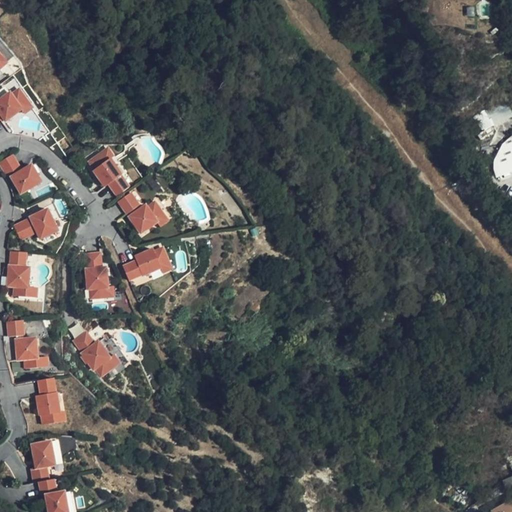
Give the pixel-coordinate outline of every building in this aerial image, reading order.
[(0,113),(5,121),(21,110),(22,109),(21,108),(28,103),(19,89),(11,94),(10,93),(0,99),(0,113)] [(22,109),(21,110),(24,114),(32,108),(28,103),(21,108),(22,109)] [(107,149),(102,152),(107,160),(109,159),(110,159),(113,157),(107,149)] [(102,152),(89,162),(94,169),(93,170),(99,179),(104,185),(104,187),(108,184),(117,196),(128,188),(120,176),(121,175),(110,159),(109,159),(107,160),(102,152)] [(20,168),(12,155),(0,161),(0,163),(7,176),(11,174),(20,168)] [(13,176),(11,177),(21,194),(41,182),(32,165),(22,171),(13,176)] [(20,168),(11,174),(13,176),(22,171),(20,168)] [(139,206),(130,194),(118,202),(127,214),(129,217),(130,219),(140,234),(156,223),(157,222),(156,221),(164,216),(154,202),(147,208),(145,206),(136,212),(134,209),(139,206)] [(48,210),(31,218),(31,219),(36,228),(41,239),(58,231),(48,210)] [(167,221),(164,216),(156,221),(157,222),(156,223),(159,227),(167,221)] [(32,230),(28,220),(15,227),(21,240),(34,234),(32,230)] [(135,261),(122,267),(128,281),(141,275),(142,277),(160,268),(161,268),(160,267),(169,263),(162,248),(153,252),(152,250),(144,254),(136,257),(134,258),(135,261)] [(24,267),(25,253),(10,252),(9,266),(8,266),(8,269),(8,277),(7,286),(14,287),(13,296),(29,298),(30,288),(27,288),(28,268),(24,267)] [(90,298),(107,297),(106,288),(108,288),(107,287),(106,267),(101,268),(100,253),(85,254),(86,269),(85,269),(86,271),(86,280),(88,290),(89,289),(90,298)] [(173,271),(169,263),(160,267),(161,268),(160,268),(163,276),(173,271)] [(22,321),(7,322),(9,337),(15,337),(24,336),(22,321)] [(82,352),(81,352),(83,354),(88,361),(93,369),(95,368),(100,375),(113,366),(108,359),(109,358),(109,357),(98,341),(94,344),(86,331),(74,340),(82,352)] [(41,367),(41,358),(38,358),(36,339),(24,340),(16,340),(17,360),(24,359),(25,369),(41,367)] [(113,355),(109,357),(109,358),(108,359),(113,366),(118,363),(113,355)] [(52,378),(38,381),(41,395),(36,396),(37,397),(38,406),(40,416),(41,415),(43,425),(59,422),(57,413),(60,412),(60,411),(56,392),(55,393),(53,378),(52,378)] [(51,443),(33,446),(35,458),(37,467),(37,469),(32,470),(35,484),(40,483),(50,482),(47,467),(55,465),(51,443)] [(503,482),(511,476),(511,468),(507,456),(495,461),(503,482)] [(511,490),(511,476),(503,482),(507,492),(511,490)] [(50,482),(40,483),(43,498),(46,497),(47,499),(48,508),(49,511),(68,511),(65,493),(57,495),(54,481),(50,482)] [(489,511),(511,511),(511,499),(489,511)]
